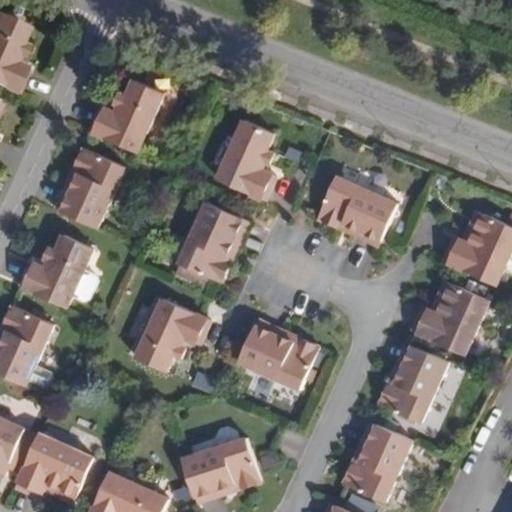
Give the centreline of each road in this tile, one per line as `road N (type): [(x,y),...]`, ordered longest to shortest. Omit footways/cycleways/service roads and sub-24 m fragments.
road 1 (tertiary): [(511,152),(129,0)]
road 2 (residential): [(0,223),(99,0)]
road 3 (residential): [(284,511),(382,306)]
road 4 (residential): [(382,306),(270,258)]
